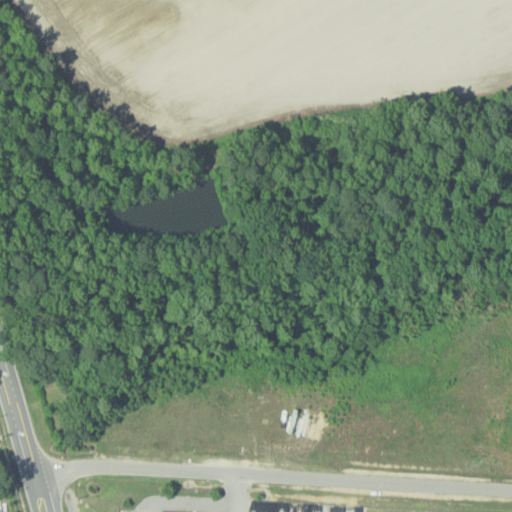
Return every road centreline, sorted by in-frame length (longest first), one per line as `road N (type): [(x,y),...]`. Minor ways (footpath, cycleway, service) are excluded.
road 1 (residential): [(32,472),(91,467),(511,491)]
road 2 (primary): [(42,511),(0,362)]
